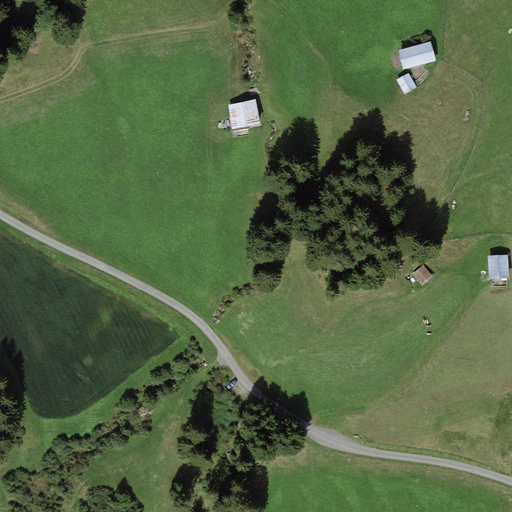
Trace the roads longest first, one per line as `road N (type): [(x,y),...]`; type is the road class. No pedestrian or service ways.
road 1 (unclassified): [(0,214),(180,307),(249,386),(312,434),(511,485)]
road 2 (track): [(0,97),(58,78),(86,48),(211,26)]
